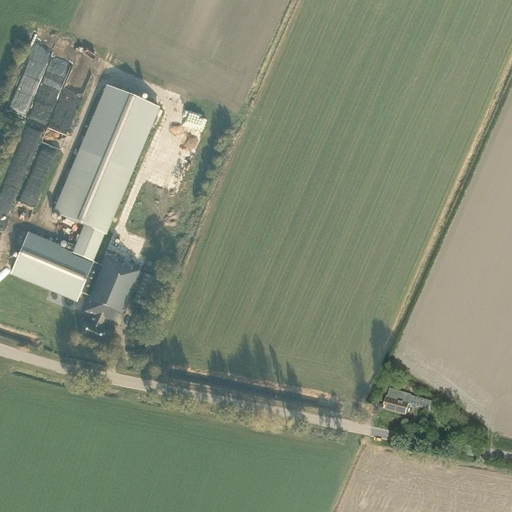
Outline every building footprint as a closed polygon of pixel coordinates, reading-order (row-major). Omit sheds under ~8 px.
[(27,235),(11,273),(77,300),(81,293),(88,296),(81,312),(86,314),(82,323),(84,324),(79,335),(102,345),(107,333),(102,330),(105,322),(118,327),(141,273),(104,257),(96,277),(88,274),(93,263),(92,263),(157,106),(108,85),(55,214),(84,226),(76,246),(68,243),(65,251),(27,235)] [(23,179),(41,130),(27,125),(9,174),(23,179)] [(41,141),(24,190),(41,197),(59,148),(41,141)] [(161,281),(144,274),(131,302),(149,309),(161,281)] [(137,306),(133,316),(138,318),(142,309),(137,306)] [(406,414),(409,403),(414,405),(422,407),(423,401),(416,399),(415,400),(410,399),(411,397),(402,395),(403,392),(390,388),(388,397),(386,396),(383,408),(406,414)]
